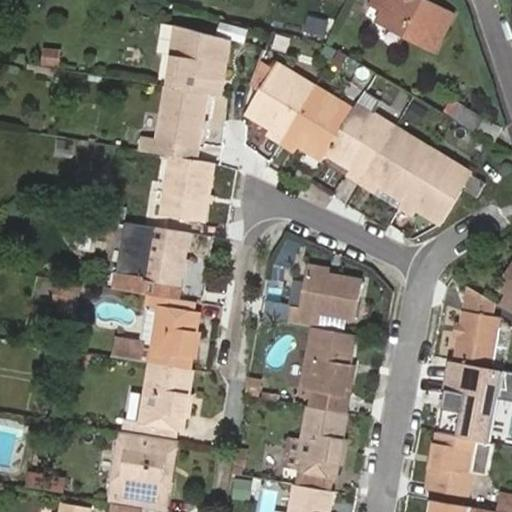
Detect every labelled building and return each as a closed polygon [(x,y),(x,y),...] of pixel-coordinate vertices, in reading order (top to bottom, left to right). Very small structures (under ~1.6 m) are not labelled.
[(380,14),(374,26),(430,54),(447,18),(411,0),(370,0),(367,6),(380,14)] [(216,99),(226,46),(175,31),(163,89),(205,98),(216,99)] [(291,123),(312,88),(274,65),(245,115),(269,129),(278,115),(291,123)] [(349,110),(312,88),(291,123),(303,130),(295,145),(320,159),(323,153),(349,110)] [(205,98),(163,89),(154,139),(142,137),(139,153),(170,158),(194,162),(205,98)] [(471,125),(479,107),(456,95),(447,112),(471,125)] [(371,161),(391,128),(352,105),(349,110),(323,153),(348,168),(357,153),(371,161)] [(471,125),(490,134),(497,117),(479,107),(471,125)] [(265,137),(278,145),(291,123),(278,115),(269,129),(265,137)] [(303,130),(291,123),(278,145),(286,149),(290,142),(295,145),(303,130)] [(410,183),(430,151),(391,128),(371,161),(359,182),(373,189),(375,184),(400,199),(410,183)] [(290,142),(286,149),(291,152),(295,145),(290,142)] [(463,190),(471,175),(430,151),(410,183),(422,191),(414,206),(442,223),(463,190)] [(345,174),(359,182),(371,161),(357,153),(348,168),(345,174)] [(194,162),(170,158),(160,216),(201,224),(211,165),(194,162)] [(486,185),(471,175),(463,190),(478,199),(486,185)] [(410,212),(414,206),(422,191),(410,183),(400,199),(397,205),(410,212)] [(185,235),(149,228),(141,278),(117,274),(114,293),(144,298),(173,303),(175,286),(176,286),(185,235)] [(505,301),(511,289),(511,267),(495,296),(505,301)] [(288,313),(284,331),(312,336),(314,336),(318,319),(352,326),(359,291),(303,281),(297,314),(288,313)] [(511,289),(505,301),(499,310),(511,317),(511,289)] [(492,308),(466,294),(461,319),(489,323),(492,308)] [(173,303),(144,298),(142,310),(159,314),(148,367),(185,374),(195,320),(173,316),(175,303),(173,303)] [(461,319),(452,369),(487,375),(496,325),(489,323),(461,319)] [(496,325),(487,375),(499,377),(507,333),(496,325)] [(118,335),(116,356),(148,359),(150,338),(118,335)] [(348,370),(353,343),(314,336),(312,336),(300,397),(312,400),(309,415),(345,421),(348,406),(342,404),(348,370)] [(148,367),(146,367),(140,398),(135,424),(122,423),(118,422),(115,434),(170,444),(173,430),(177,431),(182,408),(174,406),(176,398),(184,400),(188,374),(185,374),(148,367)] [(355,372),(348,370),(342,404),(348,406),(355,372)] [(476,446),(482,448),(492,393),(455,387),(447,441),(476,446)] [(135,424),(140,398),(127,396),(122,423),(135,424)] [(174,406),(182,408),(184,400),(176,398),(174,406)] [(337,484),(347,422),(345,421),(309,415),(298,477),(301,478),(299,494),(330,499),(332,483),(337,484)] [(170,444),(115,434),(113,447),(120,449),(114,476),(108,474),(103,503),(105,503),(154,511),(158,511),(163,484),(156,483),(162,457),(168,457),(170,444)] [(503,467),(505,452),(482,448),(476,446),(447,441),(436,439),(426,492),(465,500),(473,462),(503,467)] [(120,449),(113,447),(108,474),(114,476),(120,449)] [(163,484),(168,457),(162,457),(156,483),(163,484)] [(67,492),(71,477),(32,468),(28,484),(67,492)] [(511,511),(511,492),(504,492),(502,510),(511,511)] [(331,511),(334,500),(330,499),(299,494),(296,493),(292,511),(331,511)]
